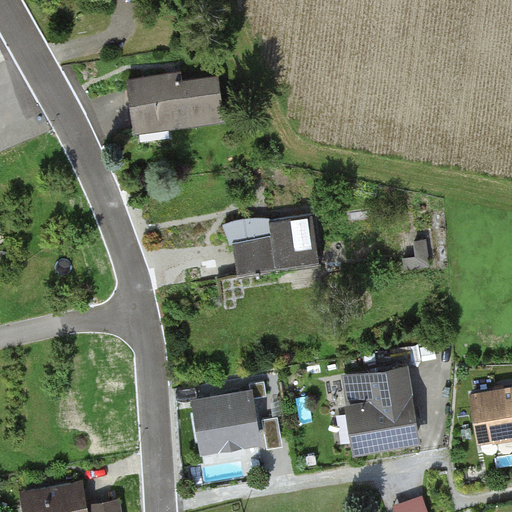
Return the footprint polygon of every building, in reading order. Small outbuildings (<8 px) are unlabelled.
[(137,78),(144,134),(234,123),(227,67),(137,78)] [(235,221),(244,278),(329,265),(320,208),(235,221)] [(345,377),(357,447),(417,437),(405,366),(345,377)] [(511,387),(473,394),(481,439),(511,433),(511,387)] [(196,402),(204,447),(259,438),(251,393),(196,402)] [(279,416),(263,419),(268,448),(284,445),(279,416)] [(26,491),(30,511),(85,511),(79,481),(26,491)] [(92,511),(121,511),(119,499),(91,504),(92,511)]
